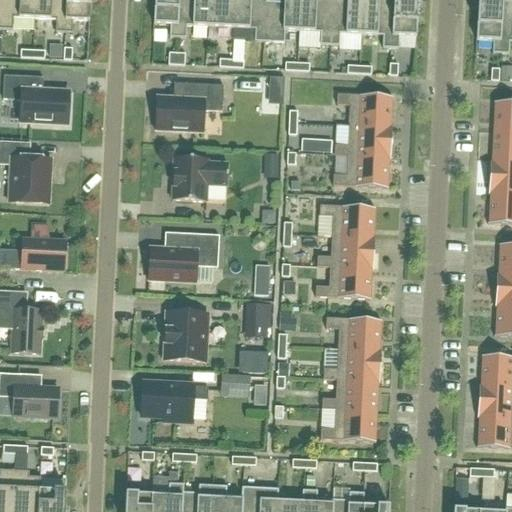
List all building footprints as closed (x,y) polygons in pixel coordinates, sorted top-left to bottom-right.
[(12,21),(34,22),(35,0),(3,0),(2,33),(12,34),(12,21)] [(66,0),(35,0),(34,22),(56,23),(55,36),(64,36),(66,0)] [(72,24),(89,25),(90,0),(66,0),(64,36),(71,36),(72,24)] [(176,41),(178,0),(154,0),(153,28),(170,29),(169,41),(176,41)] [(208,31),(209,0),(178,0),(176,41),(186,42),(186,29),(208,31)] [(233,32),(234,0),(209,0),(208,31),(233,32)] [(265,5),(266,5),(266,0),(234,0),(233,32),(255,33),(254,45),(263,46),(265,5)] [(298,35),(300,0),(283,0),(283,6),(266,5),(265,5),(263,46),(284,47),(284,34),(298,35)] [(329,49),(331,0),(300,0),(298,35),(320,36),(320,48),(329,49)] [(361,38),(362,0),(331,0),(329,49),(339,49),(339,37),(361,38)] [(391,52),(394,0),(362,0),(361,38),(382,39),(382,52),(391,52)] [(406,0),(394,0),(391,52),(398,52),(399,40),(416,41),(418,1),(406,0)] [(498,57),(501,5),(478,3),(476,44),(492,45),(492,57),(498,57)] [(511,45),(511,5),(501,5),(498,57),(508,58),(509,46),(511,45)] [(320,36),(298,35),(298,51),(319,52),(320,48),(320,36)] [(49,48),(49,61),(61,62),(62,49),(49,48)] [(72,52),(64,52),(63,64),(71,64),(72,52)] [(20,53),(20,62),(32,62),(33,54),(20,53)] [(45,55),(33,54),(32,62),(44,63),(45,55)] [(176,69),(177,57),(169,57),(168,69),(176,69)] [(177,57),(176,69),(184,70),(185,57),(177,57)] [(219,63),(219,71),(231,72),(231,64),(219,63)] [(243,72),(243,64),(231,64),(231,72),(243,72)] [(296,75),(297,67),(285,66),(284,74),(296,75)] [(297,67),(296,75),(308,76),(309,68),(297,67)] [(397,80),(397,68),(389,67),(389,79),(397,80)] [(359,78),(359,70),(347,69),(347,77),(359,78)] [(359,70),(359,78),(371,79),(371,70),(359,70)] [(498,85),(499,73),(491,73),(490,85),(498,85)] [(67,129),(69,95),(42,94),(43,81),(4,79),(2,103),(21,104),(19,126),(67,129)] [(269,80),(268,95),(283,96),(284,81),(269,80)] [(222,115),(223,89),(183,88),(182,102),(157,101),(155,134),(202,137),(203,115),(222,115)] [(348,130),(391,132),(391,130),(392,101),(337,98),(336,109),(349,110),(348,130)] [(511,137),(511,106),(493,106),(492,137),(511,137)] [(288,127),(296,127),(297,115),(289,115),(288,127)] [(296,139),(296,127),(288,127),(288,139),(296,139)] [(390,162),(391,132),(348,130),(347,150),(334,149),(334,160),(347,160),(390,162)] [(511,137),(492,137),(490,165),(489,165),(489,167),(511,167),(511,137)] [(302,143),(302,154),(316,155),(316,144),(302,143)] [(294,169),(295,157),(287,157),(286,169),(294,169)] [(265,158),(264,174),(277,175),(278,158),(265,158)] [(390,163),(390,162),(347,160),(346,180),(333,179),(332,190),(354,191),(388,192),(389,163),(390,163)] [(334,160),(333,179),(346,180),(347,160),(334,160)] [(47,208),(49,164),(11,162),(9,206),(47,208)] [(226,190),(227,168),(207,167),(207,164),(173,162),(171,204),(205,206),(206,189),(226,190)] [(511,167),(489,167),(488,197),(511,197),(511,167)] [(511,197),(488,197),(488,198),(489,198),(487,227),(511,228),(511,197)] [(331,241),(374,243),(374,242),(373,241),(375,212),(319,210),(319,220),(332,221),(331,241)] [(319,220),(318,240),(331,241),(332,221),(319,220)] [(292,227),(283,226),(283,239),(291,239),(292,227)] [(217,272),(219,240),(187,238),(186,254),(149,252),(147,284),(195,287),(196,271),(217,272)] [(282,251),(290,251),(291,239),(283,239),(282,251)] [(372,273),(374,243),(331,241),(330,261),(317,260),(316,271),(329,272),(329,271),(372,273)] [(0,272),(64,275),(65,245),(23,243),(22,255),(0,253),(0,272)] [(511,279),(511,249),(498,248),(497,277),(496,277),(496,279),(511,279)] [(289,281),(289,269),(281,268),(281,281),(289,281)] [(256,269),(255,282),(268,283),(269,270),(256,269)] [(372,275),(372,273),(329,271),(329,272),(328,291),(315,290),(315,301),(370,304),(371,275),(372,275)] [(511,279),(496,279),(494,309),(511,310),(511,279)] [(284,286),(284,297),(293,297),(294,286),(284,286)] [(0,332),(11,333),(10,357),(40,358),(40,343),(41,343),(41,331),(42,315),(25,314),(26,297),(0,296),(0,332)] [(270,329),(271,309),(246,308),(245,328),(270,329)] [(511,310),(494,309),(494,311),(495,311),(493,340),(511,340),(511,310)] [(204,366),(206,318),(166,316),(166,333),(165,333),(164,348),(165,348),(164,364),(204,366)] [(280,316),(279,332),(291,333),(292,322),(291,322),(291,316),(280,316)] [(337,353),(380,355),(380,354),(381,325),(326,322),(325,333),(338,333),(337,353)] [(277,350),(285,351),(286,339),(278,338),(277,350)] [(285,363),(285,351),(277,350),(277,362),(285,363)] [(379,386),(380,355),(337,353),(336,374),(323,373),(323,383),(336,384),(336,383),(379,386)] [(242,359),(241,376),(265,377),(266,360),(242,359)] [(511,392),(511,361),(481,360),(479,389),(478,389),(478,390),(511,392)] [(279,367),(278,380),(286,380),(287,367),(279,367)] [(56,422),(58,393),(21,391),(21,378),(0,377),(0,401),(13,402),(12,420),(56,422)] [(247,380),(223,379),(222,398),(246,400),(247,380)] [(283,393),(284,381),(276,380),(275,392),(283,393)] [(379,387),(379,386),(336,383),(336,384),(335,403),(322,403),(321,413),(334,414),(334,413),(377,415),(378,387),(379,387)] [(207,404),(207,391),(192,390),(192,389),(142,386),(141,421),(163,422),(163,425),(191,426),(192,403),(207,404)] [(511,392),(478,390),(477,420),(511,422),(511,392)] [(282,423),(282,411),(274,410),(274,422),(282,423)] [(375,446),(377,415),(334,413),(334,414),(333,433),(320,433),(320,443),(375,446)] [(511,422),(477,420),(476,422),(477,422),(476,451),(509,453),(511,452),(511,422)] [(3,449),(3,457),(15,458),(15,450),(3,449)] [(15,458),(27,458),(27,450),(15,450),(15,458)] [(40,459),(53,460),(53,452),(41,451),(40,459)] [(153,465),(154,456),(142,456),(141,464),(153,465)] [(184,466),(184,458),(172,457),(172,465),(184,466)] [(184,458),(184,466),(196,467),(196,459),(184,458)] [(243,469),(244,461),(231,460),(231,468),(243,469)] [(244,461),(243,469),(255,470),(256,462),(244,461)] [(304,472),(304,464),(292,463),(292,471),(304,472)] [(304,464),(304,472),(316,473),(316,465),(304,464)] [(364,475),(364,467),(352,466),(352,474),(364,475)] [(364,467),(364,475),(376,476),(376,467),(364,467)] [(481,481),(481,473),(469,472),(469,480),(481,481)] [(0,473),(0,511),(12,511),(14,474),(0,473)] [(481,473),(481,481),(493,482),(493,473),(481,473)] [(28,480),(29,475),(14,474),(12,511),(37,511),(39,493),(40,493),(40,481),(28,480)] [(178,475),(169,475),(169,483),(177,484),(178,475)] [(456,483),(454,507),(466,507),(467,483),(456,483)] [(181,511),(182,496),(183,496),(183,488),(168,487),(168,495),(151,494),(151,498),(152,498),(150,511),(181,511)] [(211,511),(212,489),(198,489),(198,497),(183,496),(182,496),(181,511),(211,511)] [(240,511),(242,499),(241,499),(226,498),(226,490),(212,489),(211,511),(240,511)] [(271,511),(272,492),(241,491),(241,499),(242,499),(240,511),(271,511)] [(301,511),(302,506),(301,506),(277,505),(278,493),(272,492),(271,511),(301,511)] [(64,511),(65,494),(40,493),(39,493),(37,511),(64,511)] [(331,511),(332,503),(316,503),(317,495),(302,494),(301,506),(302,506),(301,511),(331,511)] [(361,511),(362,509),(363,509),(363,497),(349,496),(348,504),(332,503),(331,511),(361,511)] [(150,511),(152,498),(151,498),(125,497),(124,511),(150,511)]
